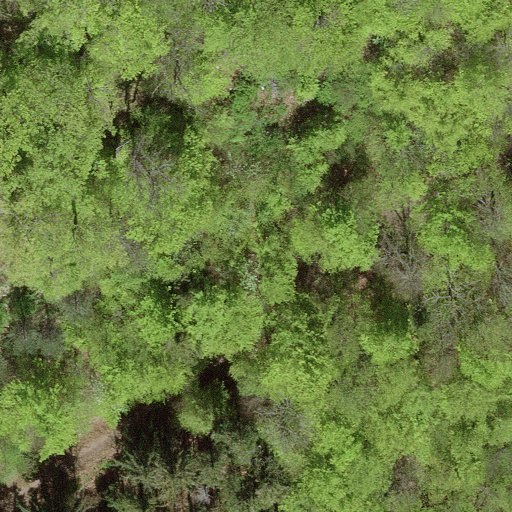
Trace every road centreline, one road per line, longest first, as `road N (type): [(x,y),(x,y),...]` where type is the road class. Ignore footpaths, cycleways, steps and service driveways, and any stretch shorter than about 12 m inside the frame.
road 1 (track): [(511,142),(0,493)]
road 2 (track): [(0,172),(52,147),(121,95),(441,0)]
